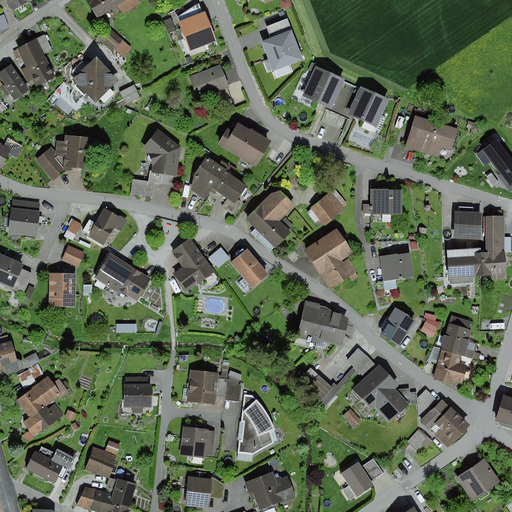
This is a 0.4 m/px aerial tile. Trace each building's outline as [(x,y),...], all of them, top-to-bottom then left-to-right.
[(7,0),(13,9),(30,0),(7,0)] [(85,0),(86,0),(97,19),(118,6),(123,14),(141,3),(138,0),(85,0)] [(289,0),(279,0),(282,9),(292,6),(289,0)] [(180,21),(203,13),(199,4),(178,17),(180,21)] [(180,21),(178,22),(189,51),(216,41),(205,12),(203,13),(180,21)] [(0,32),(9,29),(4,15),(0,16),(0,32)] [(171,18),(164,21),(168,33),(175,30),(171,18)] [(266,27),(270,38),(291,30),(287,19),(266,27)] [(114,49),(123,58),(132,48),(108,26),(97,38),(111,51),(114,49)] [(270,38),(261,42),(268,59),(264,61),(268,72),(273,70),(274,71),(303,60),(291,30),(270,38)] [(44,34),(36,39),(44,54),(52,50),(44,34)] [(36,39),(16,49),(26,67),(22,70),(28,82),(33,79),(37,86),(55,76),(44,54),(36,39)] [(119,80),(96,57),(72,79),(77,84),(75,86),(84,95),(86,93),(96,103),(100,99),(104,103),(115,93),(110,88),(119,80)] [(345,79),(316,67),(316,65),(311,63),(308,71),(312,73),(302,96),(331,109),(344,82),(345,79)] [(11,64),(0,72),(0,78),(4,84),(0,87),(7,97),(10,96),(14,102),(30,90),(11,64)] [(221,65),(190,77),(197,97),(228,86),(221,65)] [(360,89),(344,82),(331,109),(331,111),(346,118),(348,115),(360,89)] [(134,85),(120,92),(123,98),(137,91),(134,85)] [(389,100),(361,87),(360,89),(348,115),(376,128),(389,100)] [(140,97),(137,91),(123,98),(115,102),(123,106),(140,97)] [(457,130),(416,118),(407,148),(437,157),(440,147),(451,150),(457,130)] [(476,124),(468,121),(467,128),(474,130),(476,124)] [(249,130),(238,123),(233,131),(227,128),(217,144),(255,167),(271,140),(250,128),(249,130)] [(181,147),(158,129),(142,149),(149,154),(153,165),(152,173),(163,174),(176,177),(181,147)] [(55,152),(55,157),(64,171),(72,172),(73,167),(89,169),(92,139),(66,136),(65,142),(57,141),(55,152)] [(490,162),(510,187),(511,184),(511,160),(496,139),(476,155),(484,166),(490,162)] [(12,149),(0,141),(0,168),(1,169),(12,149)] [(55,157),(55,152),(51,147),(35,160),(52,181),(64,171),(55,157)] [(219,165),(207,156),(195,174),(191,191),(205,201),(213,189),(229,167),(222,161),(219,165)] [(236,171),(229,167),(213,189),(228,199),(235,203),(247,186),(232,176),(236,171)] [(148,182),(133,179),(130,194),(152,197),(154,183),(161,184),(163,174),(152,173),(150,172),(148,182)] [(491,173),(486,177),(493,186),(498,183),(491,173)] [(389,189),(371,189),(370,205),(363,205),(362,214),(371,214),(391,214),(402,214),(402,190),(389,190),(389,189)] [(280,191),(271,194),(246,220),(255,228),(250,233),(270,253),(291,231),(280,221),(295,205),(280,191)] [(344,209),(330,192),(311,208),(325,225),(344,209)] [(235,203),(228,199),(222,207),(232,215),(239,206),(235,203)] [(39,203),(13,200),(9,232),(36,236),(40,212),(38,211),(39,203)] [(127,221),(103,208),(95,223),(89,220),(83,232),(89,235),(88,236),(103,245),(113,228),(121,232),(127,221)] [(482,213),(454,212),(453,238),(481,239),(482,213)] [(391,223),(391,214),(371,214),(371,223),(391,223)] [(485,253),(480,253),(482,276),(492,275),(492,280),(506,279),(504,252),(511,252),(511,237),(504,237),(504,216),(486,216),(485,253)] [(69,226),(64,236),(73,241),(82,224),(71,219),(68,226),(69,226)] [(338,229),(306,250),(330,287),(349,275),(352,281),(358,277),(346,258),(354,253),(338,229)] [(183,267),(174,274),(187,292),(214,272),(190,239),(172,252),(183,267)] [(84,252),(69,246),(63,260),(79,266),(84,252)] [(221,248),(209,258),(218,268),(230,258),(221,248)] [(480,248),(446,250),(449,278),(482,276),(480,253),(480,248)] [(237,257),(231,263),(252,288),(268,275),(247,249),(245,251),(243,249),(235,255),(237,257)] [(397,254),(380,256),(384,291),(396,289),(395,279),(413,276),(410,253),(397,255),(397,254)] [(23,264),(0,254),(0,282),(12,288),(21,268),(23,264)] [(134,269),(110,254),(94,278),(119,294),(121,291),(134,269)] [(32,273),(21,268),(12,288),(12,289),(23,294),(32,273)] [(151,279),(134,269),(121,291),(137,301),(151,279)] [(76,274),(50,274),(49,307),(76,307),(76,274)] [(92,285),(83,285),(83,296),(92,296),(92,285)] [(29,286),(24,297),(30,299),(35,288),(29,286)] [(321,304),(305,300),(296,338),(319,343),(320,341),(342,346),(348,319),(340,314),(332,311),(325,307),(320,306),(321,304)] [(417,321),(395,307),(388,319),(390,320),(381,335),(399,346),(407,334),(408,334),(417,321)] [(420,331),(433,338),(440,323),(435,321),(436,316),(425,313),(424,318),(427,319),(420,331)] [(451,316),(441,350),(471,359),(480,361),(482,355),(475,353),(475,351),(466,349),(468,341),(471,330),(468,329),(470,321),(451,316)] [(137,324),(117,325),(117,333),(137,333),(137,324)] [(0,344),(10,342),(8,335),(0,337),(0,344)] [(0,344),(0,367),(5,366),(7,375),(17,372),(20,371),(22,370),(23,368),(23,366),(23,364),(22,362),(21,361),(19,360),(16,359),(11,341),(10,342),(0,344)] [(477,344),(468,341),(466,349),(475,351),(477,344)] [(437,364),(441,350),(433,348),(427,361),(437,364)] [(358,349),(347,360),(353,367),(357,371),(365,379),(377,368),(368,357),(358,349)] [(471,359),(441,350),(437,364),(433,379),(452,384),(453,381),(461,384),(467,366),(469,366),(471,359)] [(36,353),(24,359),(28,368),(40,361),(36,353)] [(29,370),(17,376),(24,388),(35,382),(34,379),(43,374),(38,364),(28,369),(29,370)] [(399,386),(379,365),(377,368),(365,379),(353,390),(371,409),(375,406),(390,422),(409,404),(396,390),(399,386)] [(332,388),(310,367),(297,382),(319,402),(332,388)] [(335,384),(332,388),(319,402),(324,407),(357,371),(353,367),(337,385),(335,384)] [(218,373),(190,370),(187,402),(215,405),(216,396),(218,379),(218,373)] [(230,371),(228,376),(240,380),(242,375),(230,371)] [(32,389),(18,400),(30,417),(46,406),(59,396),(61,399),(69,392),(59,379),(53,383),(48,376),(31,388),(32,389)] [(218,379),(216,396),(225,397),(227,380),(218,379)] [(241,386),(227,380),(225,397),(225,400),(240,402),(241,386)] [(126,385),(124,385),(124,407),(132,408),(132,413),(143,413),(143,407),(151,407),(151,385),(148,385),(126,385)] [(468,394),(474,395),(476,386),(471,385),(468,394)] [(409,389),(396,390),(409,404),(417,403),(417,399),(417,392),(409,392),(409,389)] [(426,389),(417,399),(417,403),(419,419),(438,400),(426,389)] [(252,396),(244,395),(241,422),(239,422),(237,440),(239,441),(238,453),(253,455),(274,443),(271,432),(275,430),(272,424),(269,417),(266,413),(263,407),(258,401),(252,396)] [(511,397),(503,395),(495,422),(500,423),(499,426),(511,429),(511,397)] [(442,399),(420,421),(430,430),(435,424),(441,429),(435,435),(448,447),(469,425),(442,399)] [(48,409),(46,406),(30,417),(23,422),(29,431),(34,437),(63,415),(54,404),(48,409)] [(353,428),(361,422),(350,409),(343,416),(353,428)] [(68,411),(65,417),(73,421),(76,414),(68,411)] [(76,423),(69,426),(72,432),(79,429),(76,423)] [(207,429),(183,427),(180,455),(204,458),(205,455),(207,431),(207,429)] [(418,428),(406,442),(416,450),(422,444),(427,448),(433,441),(418,428)] [(34,437),(29,431),(22,436),(27,442),(34,437)] [(215,431),(207,431),(205,455),(212,455),(215,431)] [(120,445),(109,441),(105,450),(116,455),(120,445)] [(35,451),(25,469),(54,484),(63,467),(69,470),(75,458),(58,449),(52,460),(49,459),(52,452),(41,447),(38,453),(35,451)] [(116,456),(93,447),(85,469),(108,478),(116,456)] [(268,462),(272,470),(279,467),(276,459),(268,462)] [(373,459),(361,467),(370,481),(383,473),(373,459)] [(484,461),(457,479),(471,500),(498,483),(484,461)] [(358,463),(342,474),(357,497),(374,486),(370,481),(361,467),(358,463)] [(272,471),(244,483),(252,502),(255,501),(259,511),(295,498),(287,477),(281,480),(280,477),(275,479),(272,471)] [(212,479),(188,477),(185,505),(209,508),(210,498),(212,479)] [(110,502),(129,508),(136,484),(117,479),(117,480),(110,478),(106,491),(113,493),(110,502)] [(212,478),(212,479),(210,498),(223,500),(225,485),(214,478),(212,478)] [(113,493),(106,491),(86,486),(76,506),(98,511),(128,511),(129,508),(110,502),(113,493)]
